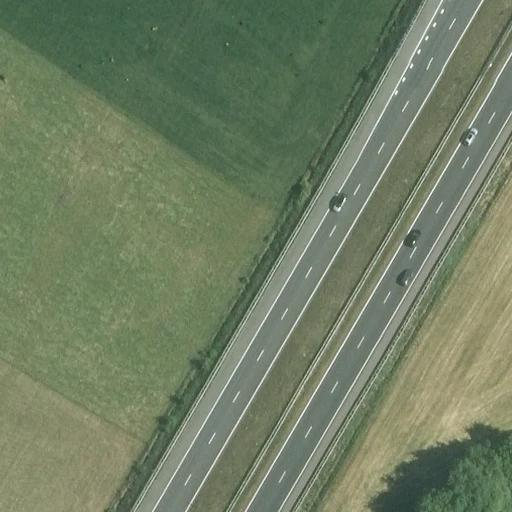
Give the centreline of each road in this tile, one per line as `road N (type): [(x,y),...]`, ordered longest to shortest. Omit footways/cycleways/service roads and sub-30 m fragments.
road 1 (motorway): [(467,0),(169,511)]
road 2 (motorway): [(262,511),(511,84)]
